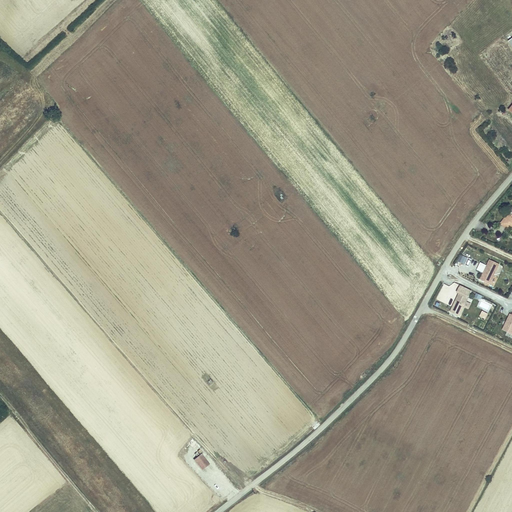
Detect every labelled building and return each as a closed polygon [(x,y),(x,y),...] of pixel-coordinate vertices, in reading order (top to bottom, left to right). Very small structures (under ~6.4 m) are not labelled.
[(505,217),(498,226),(506,232),(510,226),(511,227),(511,214),(508,219),(505,217)] [(457,262),(464,265),(468,258),(460,255),(457,262)] [(490,260),(481,280),(490,284),(500,264),(490,260)] [(511,273),(505,270),(503,275),(511,279),(511,277),(511,273)] [(461,285),(457,293),(459,294),(450,312),(460,316),(464,308),(469,310),(471,304),(467,302),(472,291),(461,285)] [(511,313),(511,314),(510,313),(502,330),(511,334),(511,313)] [(203,457),(196,462),(204,471),(210,465),(203,457)]
